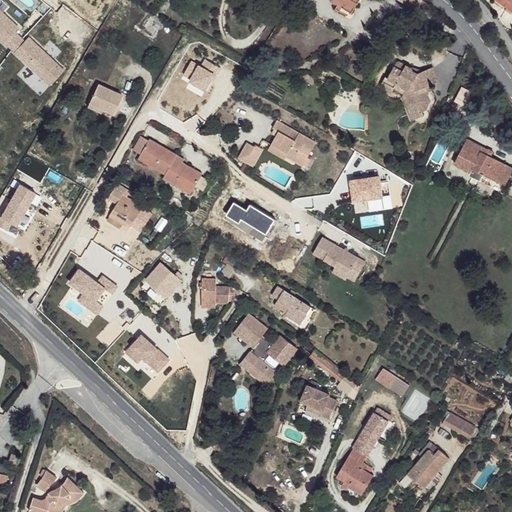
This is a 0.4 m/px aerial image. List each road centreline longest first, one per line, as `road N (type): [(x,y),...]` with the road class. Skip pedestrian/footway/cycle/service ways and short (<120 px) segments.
road 1 (track): [(208,143),(164,114),(145,115),(21,316)]
road 2 (residential): [(180,465),(212,335),(240,297)]
road 3 (primary): [(65,356),(180,465)]
road 4 (unclassified): [(15,511),(42,425),(36,395)]
